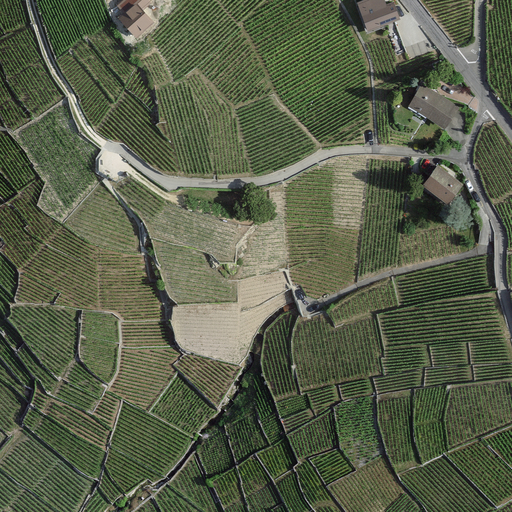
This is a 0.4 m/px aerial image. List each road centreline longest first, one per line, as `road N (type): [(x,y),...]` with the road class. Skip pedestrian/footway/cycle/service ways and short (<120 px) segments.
road 1 (track): [(106,144),(165,181),(276,177),(334,153),(377,149),(465,156)]
road 2 (track): [(307,309),(396,271),(481,249),(486,204)]
road 3 (track): [(465,156),(501,238),(511,322)]
road 4 (track): [(31,0),(53,66),(86,126),(106,144)]
road 5 (track): [(113,148),(128,169),(170,197),(237,216)]
